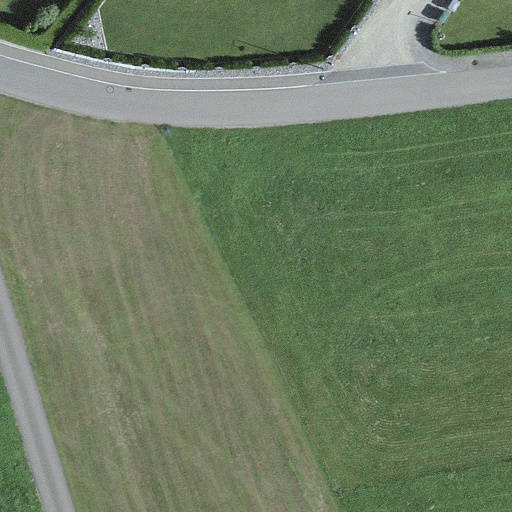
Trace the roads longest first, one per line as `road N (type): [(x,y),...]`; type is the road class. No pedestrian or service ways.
road 1 (unclassified): [(0,80),(124,106),(222,112),(347,103)]
road 2 (residential): [(0,315),(55,511)]
road 3 (unclassified): [(347,103),(511,81)]
road 4 (residential): [(347,103),(421,0)]
